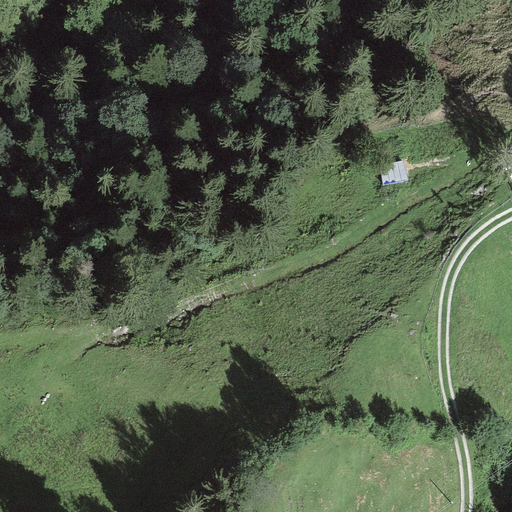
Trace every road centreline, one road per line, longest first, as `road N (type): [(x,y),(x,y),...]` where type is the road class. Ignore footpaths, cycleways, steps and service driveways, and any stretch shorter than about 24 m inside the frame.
road 1 (track): [(511,137),(337,247),(228,291),(150,319),(0,342)]
road 2 (track): [(511,213),(462,254),(445,305),(446,386),(467,511)]
